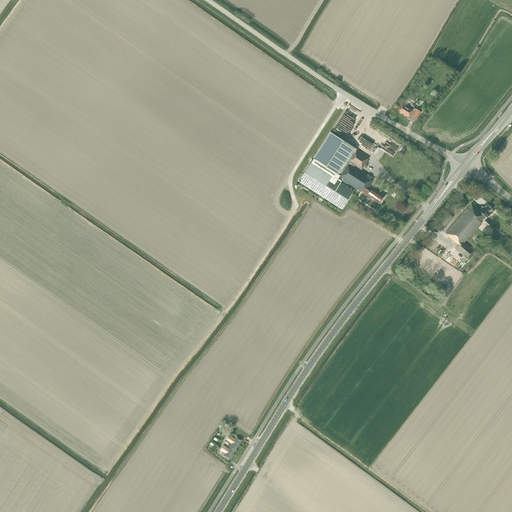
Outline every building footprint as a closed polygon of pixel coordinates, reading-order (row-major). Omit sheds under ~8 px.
[(414,108),(412,111),(402,104),(398,111),(408,117),(410,115),(412,116),(412,117),(416,120),(421,112),(417,109),(416,110),(414,108)] [(361,192),(361,191),(380,204),(384,197),(370,187),(372,184),(371,183),(374,179),(356,168),(357,167),(361,170),(367,161),(369,157),(330,132),(313,158),(314,159),(311,164),(310,163),(299,181),(342,209),(353,191),(346,186),(348,184),(361,192)] [(475,252),(464,243),(481,223),(480,222),(485,217),(487,218),(490,214),(492,214),(493,212),(493,211),(492,210),(492,209),(486,204),(483,208),(482,207),(479,211),(471,204),(445,233),(459,245),(455,248),(468,259),(475,252)] [(442,230),(453,217),(447,212),(436,225),(442,230)] [(236,436),(234,439),(229,436),(228,438),(239,445),(242,440),(236,436)] [(228,438),(226,440),(231,444),(230,446),(236,450),(239,445),(228,438)] [(230,446),(228,449),(223,445),(222,448),(233,455),(236,450),(230,446)] [(220,450),(225,453),(224,456),(230,460),(233,455),(222,448),(220,450)]
